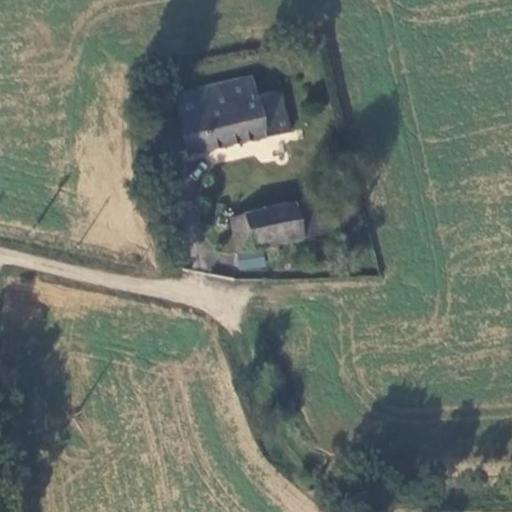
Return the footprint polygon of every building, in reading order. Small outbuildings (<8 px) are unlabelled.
[(186,155),(288,134),(280,96),(253,99),(249,82),(176,98),(180,116),(180,118),(185,150),(186,155)] [(185,150),(180,118),(153,124),(160,156),(185,150)] [(320,200),(296,206),(303,242),(328,237),(320,200)] [(303,242),(296,206),(231,218),(239,256),(303,242)] [(230,329),(235,333),(245,330),(247,324),(245,318),(240,315),(233,316),(229,322),(230,329)]
